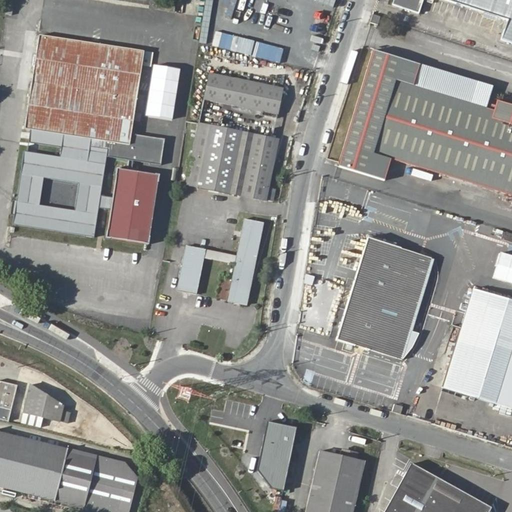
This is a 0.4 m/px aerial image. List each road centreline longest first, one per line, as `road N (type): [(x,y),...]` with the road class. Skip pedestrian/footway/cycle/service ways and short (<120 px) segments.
road 1 (unknown): [(152,275),(188,39),(164,28),(29,8)]
road 2 (unclassified): [(263,385),(354,0)]
road 3 (unknown): [(372,199),(432,221),(444,248),(411,366),(386,372),(273,343)]
road 4 (unclassified): [(263,385),(511,461)]
road 5 (unknown): [(169,318),(176,246),(195,208),(301,210)]
road 6 (unknown): [(414,431),(459,278),(511,259)]
road 7 (unknown): [(311,166),(511,223)]
road 8 (unknown): [(29,8),(0,195)]
road 9 (unknown): [(0,265),(34,284),(141,307),(152,275)]
road 10 (unknown): [(511,76),(347,20)]
road 11 (unknown): [(279,314),(315,310),(344,228),(364,224),(372,199)]
road 12 (tertiary): [(0,322),(55,345),(136,403)]
road 13 (unknown): [(0,244),(152,275)]
road 14 (unclassified): [(136,403),(179,365),(263,385)]
road 15 (tertiary): [(136,403),(226,511)]
